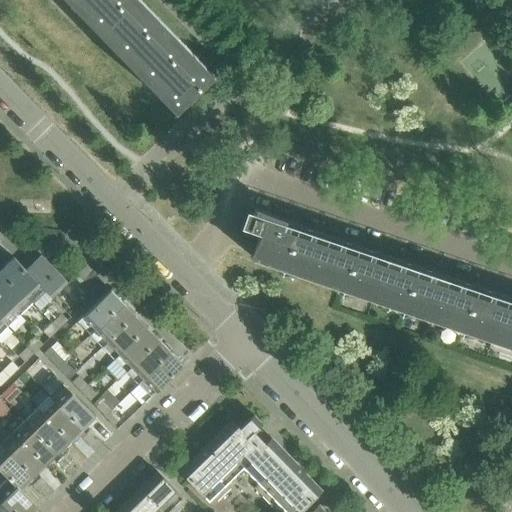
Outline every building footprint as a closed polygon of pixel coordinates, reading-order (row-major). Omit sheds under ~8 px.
[(209,73),(138,0),(70,0),(174,107),(209,73)] [(511,303),(252,215),(250,223),(239,224),(241,238),(257,243),(252,257),(339,287),(511,345),(511,303)] [(68,283),(49,262),(41,255),(26,270),(46,289),(53,298),(68,283)] [(46,289),(26,270),(13,257),(0,269),(32,302),(46,289)] [(104,283),(87,265),(78,274),(96,292),(104,283)] [(32,302),(0,269),(0,293),(20,314),(32,302)] [(90,334),(123,302),(110,289),(77,321),(90,334)] [(20,314),(0,293),(0,318),(8,326),(20,314)] [(102,347),(135,314),(123,302),(90,334),(102,347)] [(58,329),(67,320),(61,314),(52,323),(58,329)] [(114,359),(147,327),(135,314),(102,347),(114,359)] [(49,338),(58,329),(52,323),(43,331),(49,338)] [(126,372),(159,339),(147,327),(114,359),(126,372)] [(34,353),(43,344),(36,338),(27,346),(34,353)] [(138,384),(171,352),(159,339),(126,372),(138,384)] [(25,362),(34,353),(27,346),(18,355),(25,362)] [(63,360),(51,347),(44,353),(56,366),(63,360)] [(151,397),(184,365),(171,352),(138,384),(151,397)] [(72,369),(63,360),(56,366),(66,376),(72,369)] [(9,377),(18,368),(12,362),(3,370),(9,377)] [(0,385),(9,377),(3,370),(0,373),(0,385)] [(95,417),(54,375),(41,387),(50,396),(82,429),(95,417)] [(87,385),(78,376),(72,382),(81,391),(87,385)] [(96,394),(87,385),(81,391),(90,400),(96,394)] [(82,429),(50,396),(37,408),(69,441),(82,429)] [(112,410),(102,401),(96,407),(105,416),(112,410)] [(69,441),(37,408),(25,420),(57,453),(69,441)] [(120,419),(112,410),(105,416),(114,425),(120,419)] [(301,511),(322,492),(272,439),(266,445),(254,433),(263,425),(254,416),(253,415),(239,428),(232,421),(180,472),(211,504),(230,487),(225,482),(241,466),(259,485),(256,488),(279,511),(301,511)] [(57,453),(25,420),(12,432),(45,465),(57,453)] [(88,444),(97,436),(90,429),(82,437),(88,444)] [(45,465),(12,432),(0,444),(32,477),(45,465)] [(95,451),(103,443),(97,436),(88,444),(95,451)] [(32,477),(0,444),(0,468),(8,477),(20,489),(32,477)] [(64,468),(72,460),(65,453),(57,461),(64,468)] [(70,475),(79,467),(72,460),(64,468),(70,475)] [(186,501),(158,472),(140,489),(162,511),(176,511),(187,502),(186,501)] [(32,511),(37,507),(20,489),(8,477),(0,485),(0,499),(12,511),(32,511)] [(39,492),(47,484),(40,477),(32,485),(39,492)] [(46,499),(54,491),(47,484),(39,492),(46,499)] [(162,511),(140,489),(123,505),(129,511),(162,511)] [(12,511),(0,499),(0,511),(12,511)]
